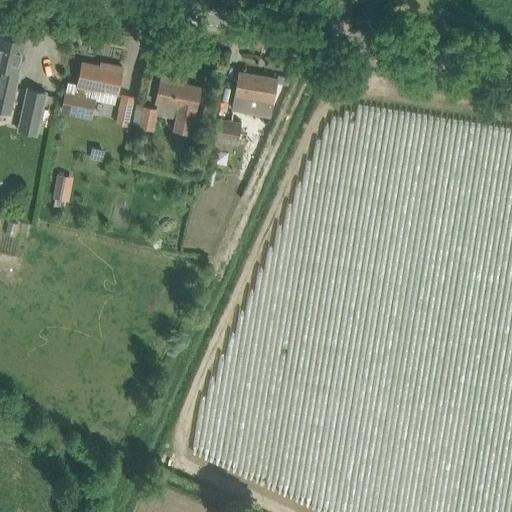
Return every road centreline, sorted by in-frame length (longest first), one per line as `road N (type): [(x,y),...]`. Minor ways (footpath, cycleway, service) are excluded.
road 1 (unclassified): [(327,39),(92,0)]
road 2 (unclassified): [(511,70),(327,39)]
